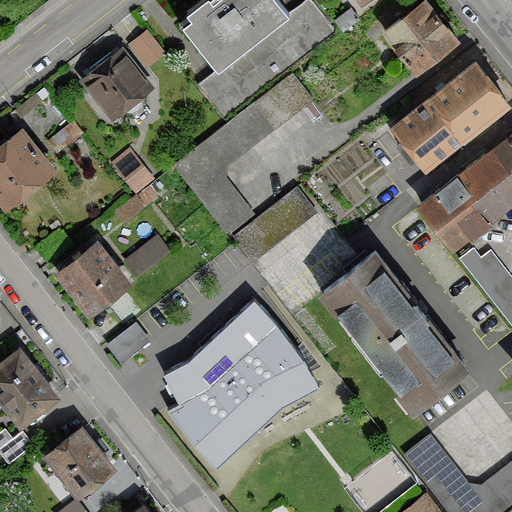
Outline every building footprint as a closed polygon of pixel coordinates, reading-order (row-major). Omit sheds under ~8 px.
[(192,16),(181,24),(216,66),(285,10),(276,0),(213,0),(212,1),(211,0),(200,0),(187,11),(192,16)] [(337,36),(309,0),(303,0),(197,83),(228,122),(291,72),(337,36)] [(427,0),(418,0),(382,29),(416,72),(458,39),(427,0)] [(349,7),(334,19),(343,30),(358,18),(349,7)] [(167,52),(145,27),(127,43),(148,68),(167,52)] [(120,46),(80,79),(112,118),(153,84),(120,46)] [(476,57),(390,125),(425,169),(511,101),(476,57)] [(20,126),(0,141),(0,199),(4,205),(52,166),(20,126)] [(511,128),(417,202),(453,248),(511,201),(511,128)] [(128,147),(110,162),(135,192),(153,177),(128,147)] [(294,185),(233,234),(254,259),(315,210),(294,185)] [(96,236),(53,269),(88,314),(170,251),(156,233),(117,263),(96,236)] [(374,246),(318,291),(412,410),(468,366),(374,246)] [(474,248),(460,258),(511,323),(511,322),(511,275),(490,248),(480,255),(474,248)] [(193,439),(217,465),(283,404),(317,384),(302,356),(276,320),(255,297),(191,358),(164,371),(179,402),(169,406),(193,439)] [(0,400),(20,425),(58,395),(18,344),(0,358),(0,400)] [(114,465),(80,423),(43,452),(77,495),(114,465)] [(32,442),(22,429),(13,437),(4,427),(0,430),(0,450),(9,461),(32,442)] [(429,431),(403,452),(449,511),(496,511),(511,500),(511,458),(482,482),(468,481),(429,431)] [(440,511),(424,492),(398,511),(440,511)] [(150,511),(142,500),(126,511),(150,511)]
